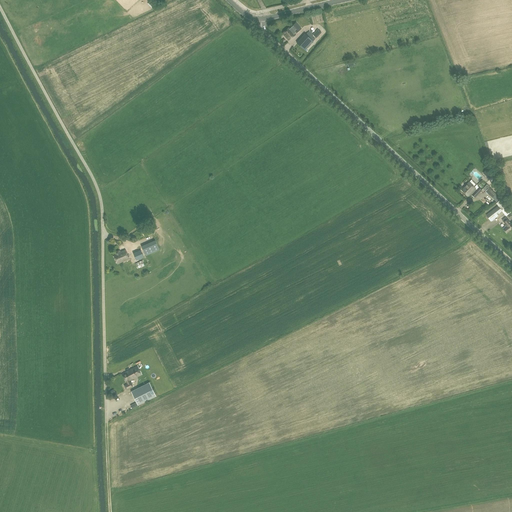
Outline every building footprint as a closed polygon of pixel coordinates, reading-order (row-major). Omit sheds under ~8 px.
[(296,33),(301,29),(296,23),(291,27),(292,27),(290,29),(289,27),(282,33),(289,41),(295,35),(294,34),(296,32),(296,33)] [(317,38),(320,35),(322,33),(320,31),(318,29),(313,34),(317,38)] [(314,41),(305,33),(297,43),(305,50),(314,41)] [(471,179),(475,183),(479,179),(474,175),(471,179)] [(476,188),(469,182),(462,190),(468,196),(471,193),(473,194),(472,194),(475,197),(482,190),(479,187),(477,189),(475,188),(476,188)] [(492,189),(488,193),(494,199),(497,195),(492,189)] [(499,206),(502,211),(506,215),(507,214),(509,213),(510,212),(505,204),(506,203),(503,199),(497,203),(499,206)] [(497,214),(502,211),(499,206),(487,215),(491,221),(498,216),(497,214)] [(504,222),(506,224),(505,226),(506,227),(504,229),(507,232),(511,228),(511,223),(508,219),(507,219),(506,217),(503,220),(504,222)] [(146,256),(159,250),(155,240),(141,246),(146,256)] [(119,251),(115,252),(116,254),(114,255),(118,264),(129,258),(126,250),(120,252),(120,251),(119,251)] [(141,250),(134,253),(137,260),(144,257),(141,250)] [(135,264),(137,269),(145,266),(142,260),(135,264)] [(152,350),(146,353),(151,361),(156,358),(152,350)] [(137,366),(129,371),(133,379),(141,374),(137,366)] [(133,379),(129,371),(122,374),(126,382),(127,382),(127,384),(125,385),(127,390),(133,387),(131,382),(130,383),(129,381),(133,379)] [(132,391),(138,405),(156,396),(150,382),(132,391)]
